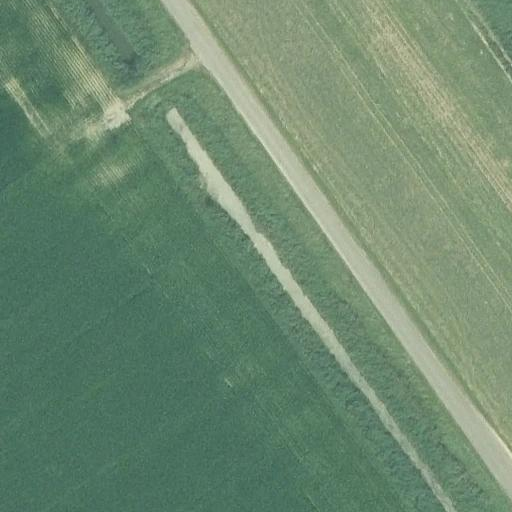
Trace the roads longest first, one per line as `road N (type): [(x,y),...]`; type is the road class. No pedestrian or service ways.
road 1 (unclassified): [(511,478),(171,0)]
road 2 (track): [(511,249),(332,0)]
